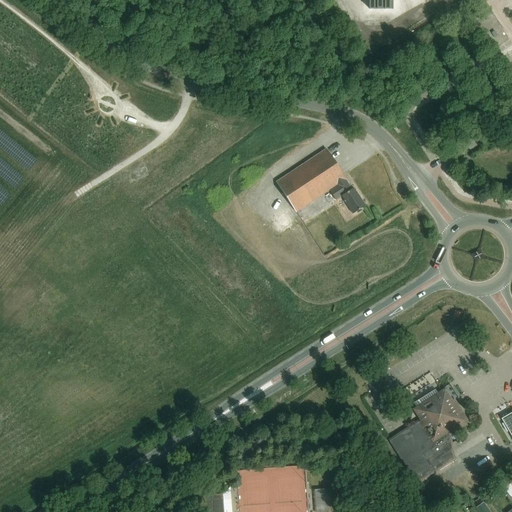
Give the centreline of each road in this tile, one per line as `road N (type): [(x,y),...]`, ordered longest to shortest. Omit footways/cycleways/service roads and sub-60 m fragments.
road 1 (primary): [(70,511),(445,273)]
road 2 (tertiary): [(417,178),(363,121),(162,69),(56,0)]
